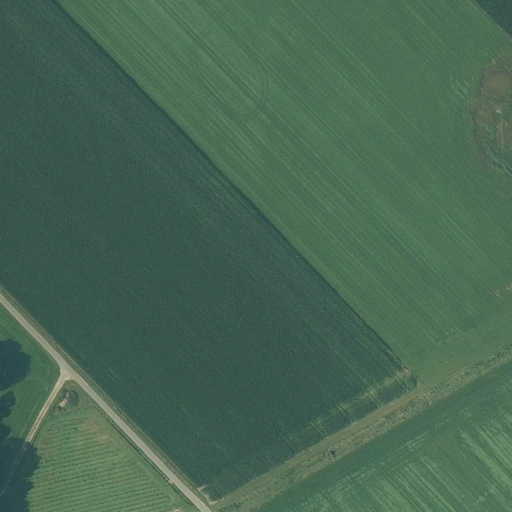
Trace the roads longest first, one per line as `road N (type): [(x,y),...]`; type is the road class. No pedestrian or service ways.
road 1 (unclassified): [(0,302),(202,511)]
road 2 (track): [(0,493),(66,371)]
